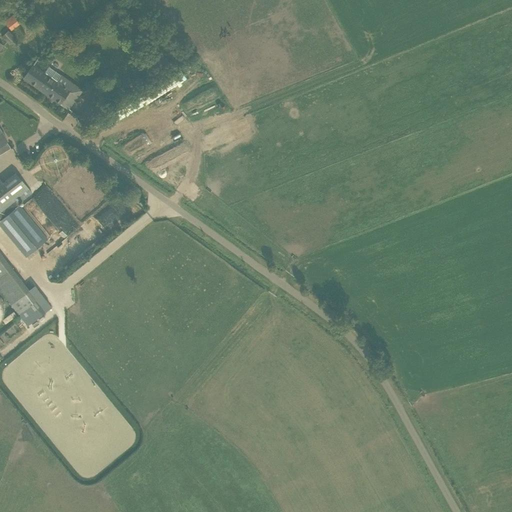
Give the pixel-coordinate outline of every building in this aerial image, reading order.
[(11,30),(24,20),(15,9),(2,19),(11,30)] [(16,39),(8,31),(1,37),(9,45),(16,39)] [(23,78),(69,110),(83,90),(49,67),(45,73),(33,64),(23,78)] [(134,87),(128,75),(116,82),(123,93),(134,87)] [(33,195),(15,173),(0,185),(0,225),(26,257),(47,240),(19,206),(33,195)] [(0,292),(27,326),(51,307),(34,286),(28,290),(11,268),(0,253),(0,292)] [(2,320),(5,324),(16,316),(13,312),(2,320)]
